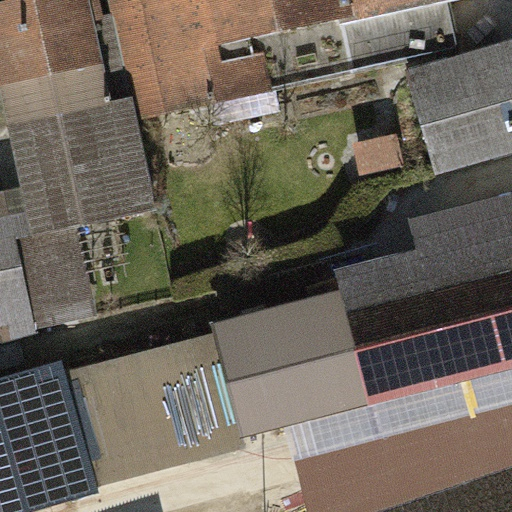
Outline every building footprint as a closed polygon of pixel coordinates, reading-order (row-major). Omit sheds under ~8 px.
[(103,0),(39,0),(0,10),(0,110),(22,200),(0,204),(0,343),(99,319),(79,238),(165,217),(146,133),(121,27),(109,28),(103,0)] [(459,0),(114,0),(121,27),(146,133),(273,103),(260,47),(459,0)] [(511,162),(511,45),(400,79),(433,185),(511,162)] [(511,198),(402,229),(410,259),(330,281),(335,301),(206,336),(209,346),(57,388),(54,375),(0,390),(0,511),(56,511),(99,501),(97,493),(243,453),(239,444),(511,370),(511,198)] [(511,511),(511,415),(506,418),(511,436),(511,475),(398,511),(511,511)]
